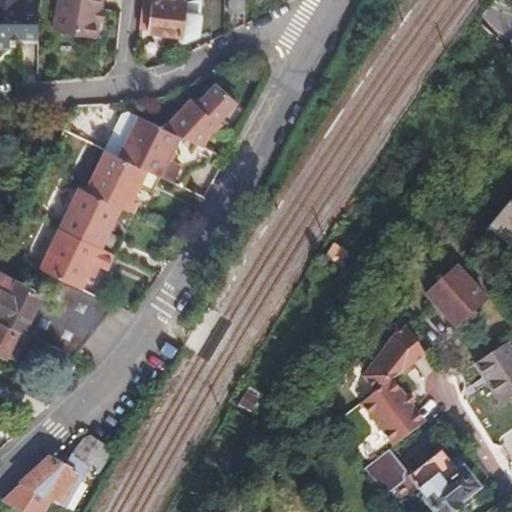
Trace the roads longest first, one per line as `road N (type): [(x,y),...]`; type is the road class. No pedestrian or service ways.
road 1 (residential): [(320,32),(158,319),(67,420),(0,479)]
road 2 (residential): [(320,32),(277,25),(167,79),(0,100)]
